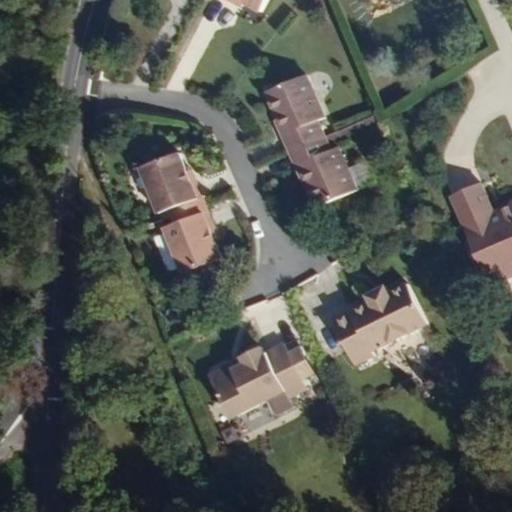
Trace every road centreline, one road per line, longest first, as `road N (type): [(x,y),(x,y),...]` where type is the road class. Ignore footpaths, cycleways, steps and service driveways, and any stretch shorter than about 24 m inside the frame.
road 1 (unknown): [(229,511),(72,95)]
road 2 (residential): [(305,282),(216,123),(175,102),(72,95)]
road 3 (tertiary): [(72,95),(53,370)]
road 4 (unknown): [(495,0),(488,63),(462,125),(466,169)]
road 5 (tertiary): [(53,370),(51,511)]
